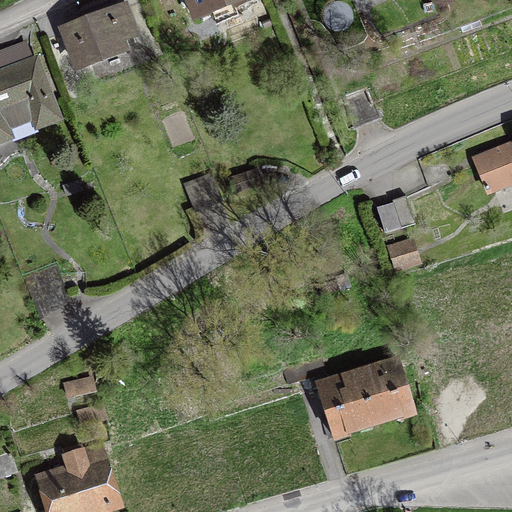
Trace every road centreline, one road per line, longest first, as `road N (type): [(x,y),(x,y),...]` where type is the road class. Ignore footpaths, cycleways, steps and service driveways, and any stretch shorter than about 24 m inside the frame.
road 1 (tertiary): [(511,102),(400,148),(0,382)]
road 2 (unclassified): [(511,452),(307,511)]
